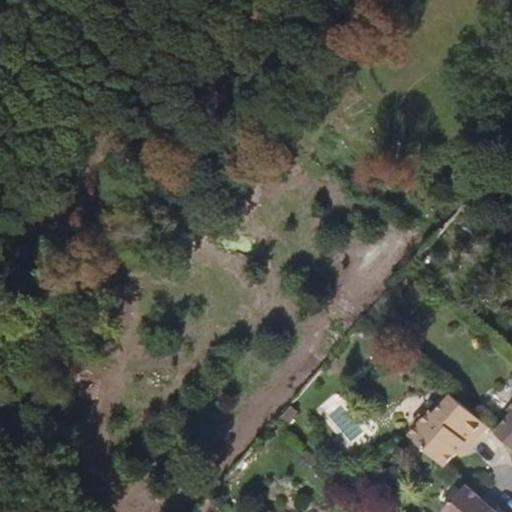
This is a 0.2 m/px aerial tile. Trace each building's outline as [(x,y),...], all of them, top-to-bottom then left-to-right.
[(121,191),(173,133),(158,119),(150,123),(110,169),(108,179),(121,191)] [(443,266),(467,237),(449,222),(434,239),(425,251),(443,266)] [(471,449),(488,430),(452,398),(436,417),(433,415),(410,441),(445,470),(457,457),(467,445),(471,449)] [(511,408),(508,413),(511,417),(496,436),(511,450),(511,408)] [(468,453),(471,449),(467,445),(457,457),(461,460),(468,453)] [(492,511),(481,502),(468,490),(448,511),(492,511)] [(497,511),(499,509),(485,497),(481,502),(492,511),(497,511)]
